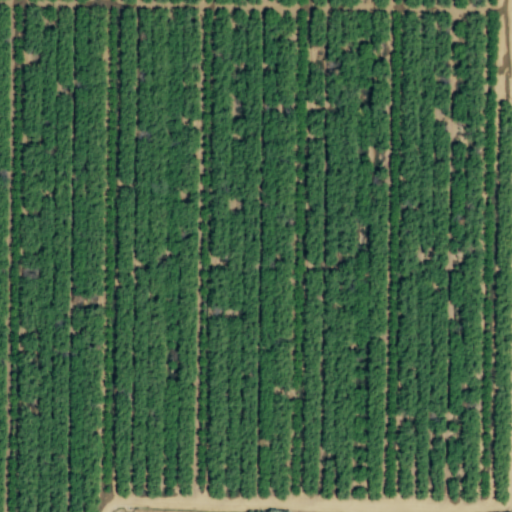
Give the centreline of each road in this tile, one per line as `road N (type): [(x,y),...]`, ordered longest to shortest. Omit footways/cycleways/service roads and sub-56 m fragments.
road 1 (track): [(24,0),(16,511)]
road 2 (track): [(503,0),(493,488),(483,507)]
road 3 (track): [(404,0),(397,507)]
road 4 (track): [(304,505),(311,0)]
road 5 (track): [(0,0),(503,7)]
road 6 (track): [(213,0),(204,502)]
road 7 (track): [(115,499),(119,0)]
road 8 (track): [(103,511),(115,499),(511,506)]
